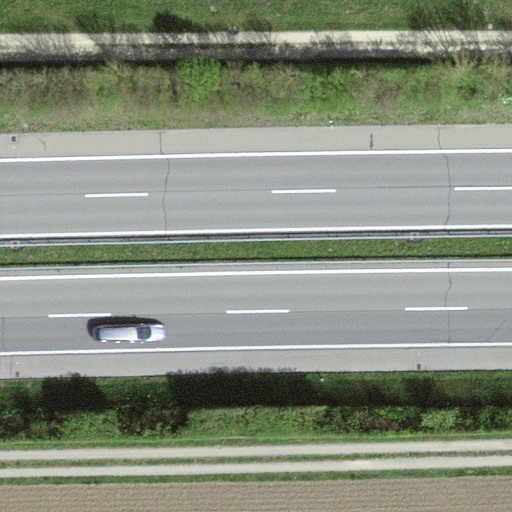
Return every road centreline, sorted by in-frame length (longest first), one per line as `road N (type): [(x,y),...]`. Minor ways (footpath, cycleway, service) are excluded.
road 1 (motorway): [(511,189),(0,199)]
road 2 (track): [(0,466),(511,457)]
road 3 (motorway): [(0,317),(511,309)]
road 4 (track): [(0,49),(511,43)]
